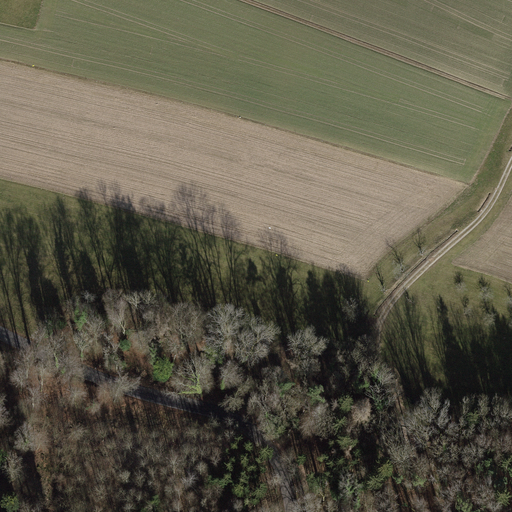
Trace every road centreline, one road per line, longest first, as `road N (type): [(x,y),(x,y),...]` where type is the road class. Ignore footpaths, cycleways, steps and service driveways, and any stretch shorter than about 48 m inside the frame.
road 1 (track): [(511,413),(439,420),(407,413),(382,379),(375,325),(415,274),(482,216),(511,156)]
road 2 (tertiary): [(291,511),(267,442),(237,420),(138,391),(0,331)]
